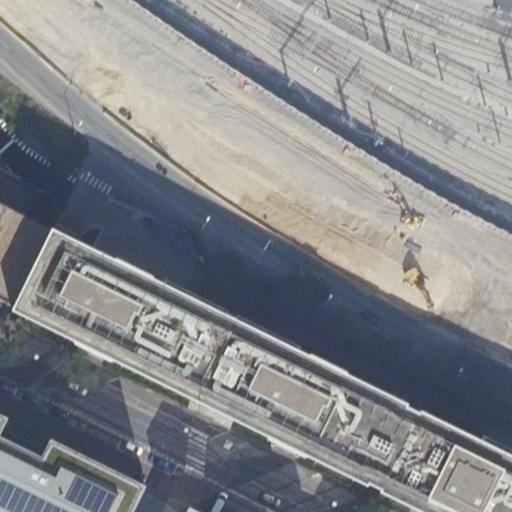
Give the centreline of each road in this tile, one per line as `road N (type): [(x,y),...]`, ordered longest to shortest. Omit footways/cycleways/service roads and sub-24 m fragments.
road 1 (primary): [(511,332),(242,177),(6,0)]
road 2 (secondary): [(0,359),(309,511)]
